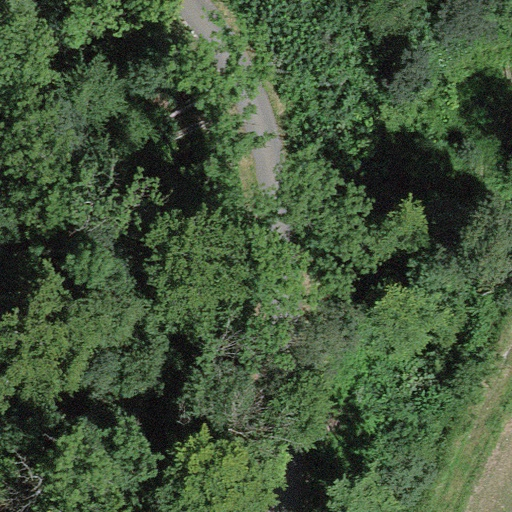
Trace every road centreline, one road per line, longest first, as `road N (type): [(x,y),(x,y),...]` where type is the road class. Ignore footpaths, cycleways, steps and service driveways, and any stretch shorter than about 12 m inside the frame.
road 1 (unclassified): [(193,0),(231,40),(273,141),(298,469),(287,511)]
road 2 (track): [(511,321),(426,511)]
